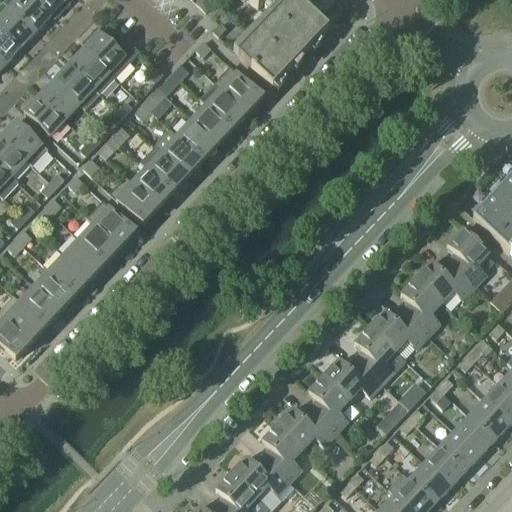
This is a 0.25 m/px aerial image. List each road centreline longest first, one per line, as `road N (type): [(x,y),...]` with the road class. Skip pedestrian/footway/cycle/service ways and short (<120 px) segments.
road 1 (residential): [(18,410),(400,14)]
road 2 (tertiary): [(221,390),(418,173)]
road 3 (tertiary): [(221,390),(103,492)]
road 4 (tertiary): [(126,510),(221,390)]
